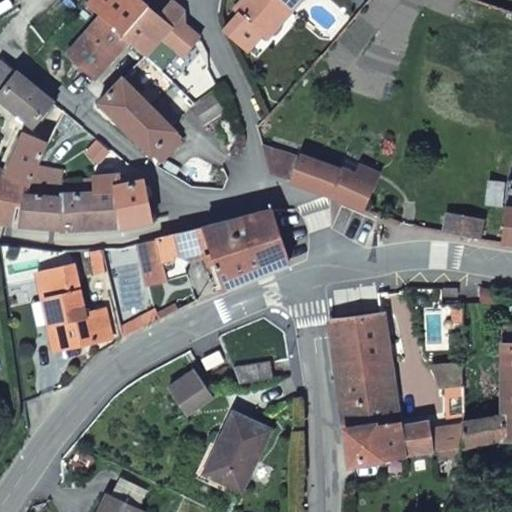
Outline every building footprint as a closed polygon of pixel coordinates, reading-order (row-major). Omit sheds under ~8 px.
[(140,0),(89,0),(88,2),(103,14),(131,38),(147,54),(164,34),(187,56),(201,37),(185,25),(184,10),(172,0),(171,0),(159,15),(140,0)] [(289,10),(297,0),(241,0),(234,8),(239,12),(225,30),(248,49),(262,32),(284,6),(289,10)] [(284,6),(262,32),(267,36),(289,10),(284,6)] [(131,38),(103,14),(69,52),(96,78),(131,38)] [(2,60),(0,62),(0,96),(34,125),(53,102),(2,60)] [(124,77),(99,102),(152,155),(177,131),(124,77)] [(202,123),(223,110),(215,94),(194,107),(202,123)] [(185,139),(177,131),(152,155),(161,164),(185,139)] [(23,132),(6,170),(5,172),(29,184),(35,171),(48,142),(23,132)] [(302,157),(263,143),(272,173),(293,181),(302,157)] [(108,167),(118,156),(107,147),(97,158),(108,167)] [(293,181),(365,208),(376,183),(303,155),(302,157),(293,181)] [(6,170),(0,166),(0,220),(14,224),(16,207),(23,208),(26,192),(29,184),(5,172),(6,170)] [(53,173),(35,171),(29,184),(26,192),(51,194),(53,173)] [(154,221),(146,180),(122,185),(120,176),(95,177),(95,179),(84,180),(84,193),(96,192),(96,191),(115,191),(121,228),(154,221)] [(511,187),(509,205),(506,204),(502,242),(511,243),(511,187)] [(62,195),(51,194),(26,192),(23,208),(20,225),(60,229),(121,228),(115,191),(96,191),(96,192),(84,193),(63,193),(62,195)] [(275,209),(159,240),(165,262),(168,275),(187,270),(193,260),(215,254),(226,288),(292,261),(275,209)] [(444,231),(481,238),(484,220),(447,213),(444,231)] [(165,262),(159,240),(147,243),(141,245),(150,279),(168,275),(165,262)] [(90,313),(79,265),(43,274),(50,302),(53,302),(59,327),(64,326),(70,351),(118,338),(110,307),(90,313)] [(330,324),(387,316),(384,294),(382,281),(326,289),(330,324)] [(465,323),(465,303),(453,304),(453,323),(465,323)] [(140,315),(146,326),(163,317),(157,307),(140,315)] [(345,432),(401,423),(387,316),(330,324),(345,432)] [(242,335),(236,322),(220,329),(233,364),(245,362),(238,337),(242,335)] [(501,414),(464,421),(463,447),(502,441),(511,439),(511,322),(503,323),(501,379),(501,414)] [(215,332),(209,337),(214,345),(221,340),(215,332)] [(448,418),(401,425),(406,458),(440,452),(461,448),(463,447),(464,421),(464,385),(464,357),(449,357),(449,364),(434,364),(444,389),(448,389),(448,418)] [(235,367),(241,384),(249,383),(274,378),(270,361),(235,367)] [(200,405),(201,407),(214,397),(206,385),(196,371),(183,381),(200,405)] [(501,379),(464,385),(464,421),(501,414),(501,379)] [(170,390),(188,415),(201,407),(200,405),(183,381),(170,390)] [(235,412),(226,431),(206,473),(244,490),(272,430),(235,412)] [(401,425),(401,423),(345,432),(349,467),(406,458),(401,425)] [(454,474),(462,473),(461,448),(440,452),(441,460),(453,460),(454,474)] [(108,492),(98,511),(145,511),(146,510),(108,492)]
